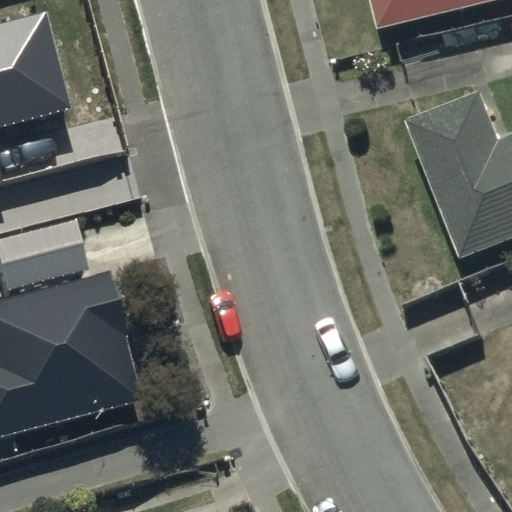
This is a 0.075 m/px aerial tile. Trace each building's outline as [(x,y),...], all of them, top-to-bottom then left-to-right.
[(511,0),(370,0),(378,33),(511,1),(511,0)] [(0,126),(68,108),(44,17),(0,28),(0,126)] [(410,123),(461,261),(511,242),(511,138),(501,143),(483,96),(410,123)] [(71,226),(0,246),(0,276),(5,296),(85,273),(71,226)] [(0,442),(136,408),(104,282),(0,308),(0,442)]
